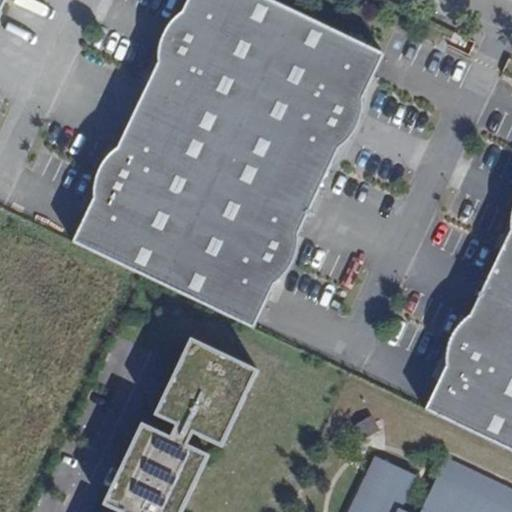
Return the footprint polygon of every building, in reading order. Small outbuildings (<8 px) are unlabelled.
[(269,0),(186,0),(71,242),(252,328),(382,54),(269,0)] [(424,410),(511,451),(511,225),(509,231),(469,316),(466,323),(472,326),(454,361),(449,359),(445,366),(424,410)] [(449,359),(454,361),(472,326),(466,323),(469,316),(463,321),(456,329),(451,336),(447,344),(444,351),(444,359),(445,366),(449,359)] [(182,511),(210,456),(188,446),(193,434),(222,448),(259,371),(191,339),(169,386),(190,397),(176,426),(171,437),(149,427),(110,509),(117,511),(182,511)] [(190,397),(169,386),(155,416),(176,426),(190,397)] [(355,424),(360,441),(380,435),(375,418),(355,424)] [(511,511),(511,489),(447,458),(420,511),(405,511),(401,510),(417,476),(377,457),(350,511),(511,511)]
